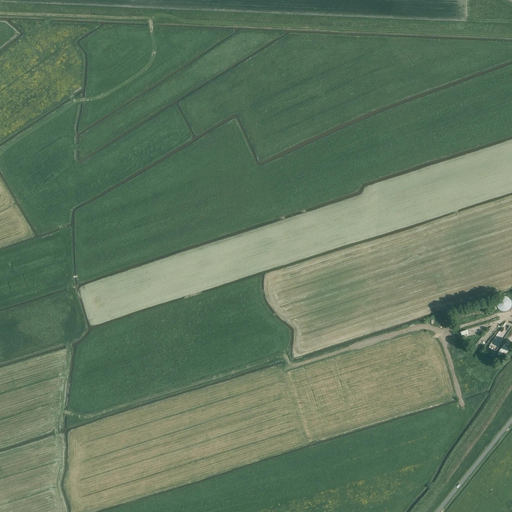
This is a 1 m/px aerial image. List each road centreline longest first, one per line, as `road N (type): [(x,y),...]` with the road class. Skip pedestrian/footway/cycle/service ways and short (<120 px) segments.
road 1 (track): [(511,35),(0,13)]
road 2 (unknown): [(425,511),(511,386)]
